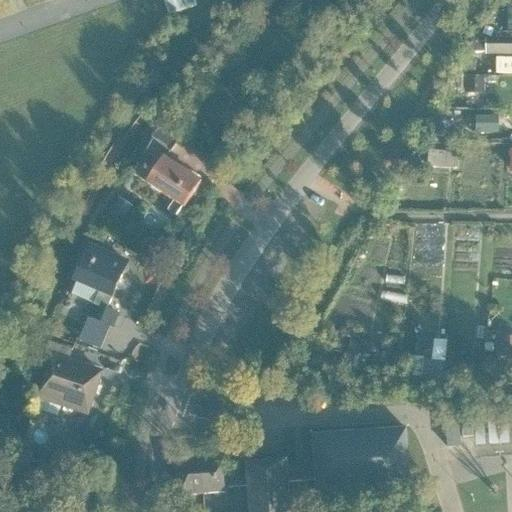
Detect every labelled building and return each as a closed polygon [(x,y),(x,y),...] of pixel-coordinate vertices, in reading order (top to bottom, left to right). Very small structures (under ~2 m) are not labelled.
[(195,0),(162,0),(169,17),(198,7),(195,0)] [(480,54),(511,54),(511,33),(481,32),(480,54)] [(498,73),(511,73),(511,56),(498,56),(498,73)] [(466,76),(466,93),(485,93),(485,75),(466,76)] [(428,151),(428,167),(453,168),(453,151),(428,151)] [(200,177),(161,152),(143,180),(182,205),(200,177)] [(127,260),(87,243),(71,280),(111,298),(127,260)] [(511,356),(511,336),(497,337),(497,357),(511,356)] [(413,337),(413,378),(446,378),(446,338),(413,337)] [(347,339),(343,367),(373,371),(377,343),(347,339)] [(452,363),(471,364),(471,340),(453,340),(452,363)] [(103,371),(48,352),(32,398),(88,417),(103,371)] [(511,413),(448,417),(450,451),(511,447),(511,413)] [(299,511),(298,487),(318,485),(319,502),(417,496),(413,431),(314,438),(316,470),(307,470),(297,471),(297,464),(248,468),(249,486),(250,511),(299,511)] [(175,461),(178,497),(205,495),(205,511),(250,511),(249,486),(232,487),(230,458),(175,461)]
